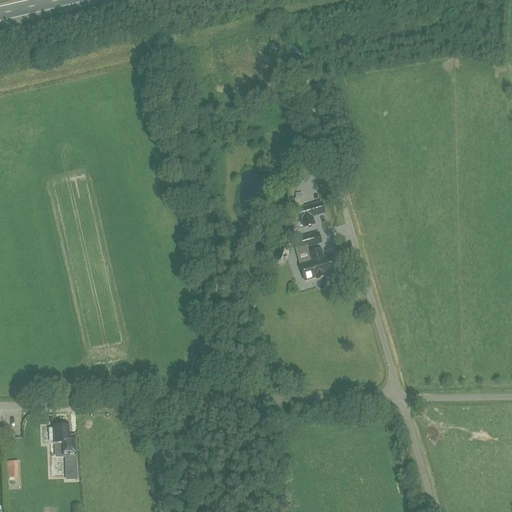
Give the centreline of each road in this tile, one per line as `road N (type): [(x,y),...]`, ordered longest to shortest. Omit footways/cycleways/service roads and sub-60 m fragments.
road 1 (unclassified): [(0,406),(401,399)]
road 2 (unclassified): [(401,399),(312,44)]
